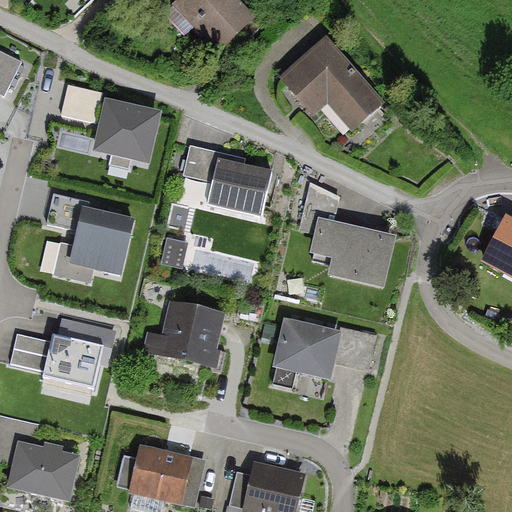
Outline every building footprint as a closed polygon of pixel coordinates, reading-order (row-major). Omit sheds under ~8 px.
[(272,24),(250,0),(193,0),(185,7),(232,59),(272,24)] [(399,108),(343,41),(294,82),(325,119),(340,106),(365,136),(399,108)] [(21,59),(0,48),(0,89),(4,92),(21,59)] [(99,118),(99,89),(67,89),(66,118),(99,118)] [(161,112),(107,100),(97,149),(151,160),(161,112)] [(64,125),(60,142),(91,148),(94,132),(64,125)] [(246,160),(193,148),(187,176),(216,183),(211,204),(262,215),(271,172),(244,166),(246,160)] [(135,220),(84,208),(72,263),(122,274),(135,220)] [(511,217),(510,216),(487,263),(511,275),(511,217)] [(398,236),(322,218),(314,253),(336,258),(332,274),(386,286),(398,236)] [(165,263),(188,263),(188,240),(166,240),(165,263)] [(163,301),(152,355),(225,370),(236,316),(163,301)] [(351,337),(293,323),(281,371),(339,385),(351,337)] [(104,347),(55,337),(47,374),(97,384),(104,347)] [(38,445),(42,420),(0,413),(0,463),(16,466),(20,442),(38,445)] [(79,458),(22,446),(12,486),(70,499),(79,458)] [(150,450),(139,497),(193,510),(204,463),(150,450)] [(310,511),(316,480),(260,470),(251,511),(310,511)] [(133,497),(130,507),(145,511),(163,511),(165,506),(133,497)]
